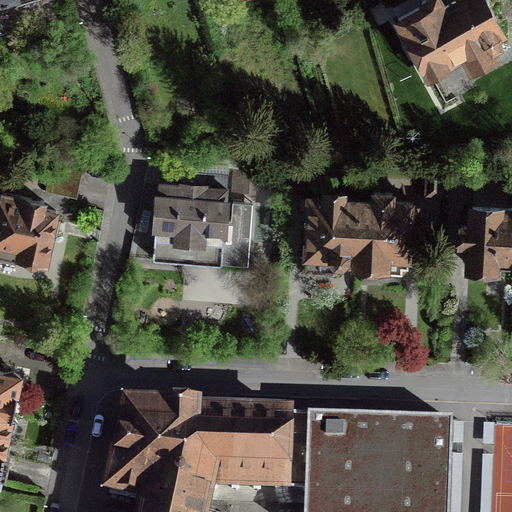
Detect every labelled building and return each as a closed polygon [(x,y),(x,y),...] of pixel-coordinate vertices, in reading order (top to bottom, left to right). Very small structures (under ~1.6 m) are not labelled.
[(449,0),(442,4),(440,0),(421,0),(420,1),(421,3),(396,18),(427,74),(462,54),(470,69),(495,55),(492,50),(500,45),(498,34),(501,33),(486,6),(487,1),(487,0),(449,0)] [(75,200),(77,189),(82,170),(83,162),(52,155),(44,193),(75,200)] [(255,158),(200,155),(200,164),(234,166),(233,190),(253,191),(255,158)] [(283,193),(299,194),(301,162),(285,161),(283,193)] [(425,197),(442,197),(443,170),(426,170),(425,197)] [(224,217),(226,176),(182,173),(182,184),(180,185),(158,184),(152,260),(219,266),(221,264),(249,266),(253,202),(234,200),(232,218),(224,217)] [(372,193),(372,201),(342,199),(342,194),(324,193),(323,198),(307,197),(307,206),(304,273),(333,275),(334,265),(379,267),(384,273),(400,274),(407,269),(409,260),(411,210),(412,203),(391,202),(391,194),(372,193)] [(18,257),(45,262),(55,212),(42,210),(43,202),(1,194),(0,196),(0,244),(20,248),(18,257)] [(486,272),(495,267),(511,267),(511,207),(471,206),(470,227),(460,226),(459,244),(465,244),(469,244),(468,268),(486,272)] [(16,423),(10,419),(20,385),(19,377),(12,372),(5,374),(0,372),(0,481),(3,482),(9,457),(3,455),(4,449),(7,432),(14,431),(16,423)] [(245,490),(284,492),(287,416),(124,409),(108,495),(143,502),(141,511),(204,511),(209,489),(245,490)] [(284,492),(283,511),(453,511),(457,419),(287,416),(284,492)]
